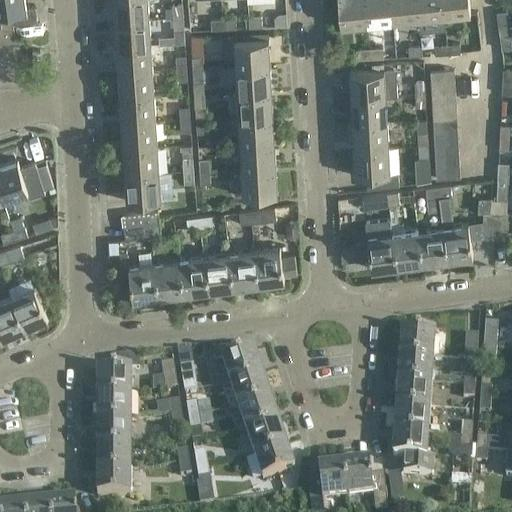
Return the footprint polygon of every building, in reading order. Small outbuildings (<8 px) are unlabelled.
[(0,0),(0,18),(11,17),(12,21),(36,18),(34,5),(25,6),(23,0),(0,0)] [(112,0),(114,21),(148,18),(147,0),(112,0)] [(337,0),(340,25),(366,22),(364,0),(337,0)] [(364,0),(366,22),(392,20),(389,0),(364,0)] [(389,0),(392,20),(417,17),(415,0),(389,0)] [(415,0),(417,17),(443,14),(441,0),(415,0)] [(441,0),(443,14),(469,12),(468,0),(441,0)] [(172,17),(182,16),(181,4),(172,5),(172,17)] [(501,21),(506,20),(505,10),(495,11),(497,25),(502,24),(501,21)] [(183,28),(182,16),(172,17),(173,29),(183,28)] [(248,27),(261,26),(260,16),(248,17),(248,27)] [(0,27),(2,43),(14,41),(12,21),(11,17),(0,18),(0,27)] [(116,46),(150,44),(148,18),(114,21),(116,46)] [(210,29),(223,28),(222,18),(210,19),(210,29)] [(222,18),(223,28),(235,28),(235,18),(222,18)] [(502,24),(497,25),(498,36),(508,34),(506,20),(501,21),(502,24)] [(235,66),(269,64),(268,38),(234,40),(235,66)] [(435,54),(447,53),(447,43),(434,44),(435,54)] [(447,43),(447,53),(460,53),(460,43),(447,43)] [(117,72),(152,70),(150,44),(116,46),(117,72)] [(409,55),(422,55),(421,45),(408,45),(409,55)] [(357,58),(370,57),(370,47),(357,48),(357,58)] [(370,47),(370,57),(383,57),(382,47),(370,47)] [(176,68),(186,67),(185,55),(175,56),(176,68)] [(192,69),(202,68),(201,56),(191,56),(192,69)] [(237,92),(271,90),(269,64),(235,66),(237,92)] [(186,79),(186,67),(176,68),(176,80),(186,79)] [(202,68),(192,69),(192,81),(202,81),(202,68)] [(430,80),(454,79),(453,68),(429,69),(430,80)] [(500,80),(511,80),(511,68),(501,68),(500,80)] [(383,69),(349,71),(350,97),(385,95),(397,95),(396,84),(384,85),(383,69)] [(119,97),(153,95),(152,70),(117,72),(119,97)] [(430,93),(454,91),(454,79),(430,80),(430,93)] [(511,93),(511,80),(500,80),(499,93),(511,93)] [(414,94),(424,93),(424,81),(414,81),(414,94)] [(238,117),(272,115),(271,90),(237,92),(238,117)] [(431,105),(455,104),(454,91),(430,93),(431,105)] [(424,93),(414,94),(415,106),(425,106),(424,93)] [(121,123),(155,121),(153,95),(119,97),(121,123)] [(352,123),(386,121),(385,95),(350,97),(352,123)] [(432,117),(456,116),(455,104),(431,105),(432,117)] [(179,119),(189,118),(188,107),(178,107),(179,119)] [(195,120),(205,119),(204,107),(194,107),(195,120)] [(239,143),(274,141),(272,115),(238,117),(239,143)] [(432,129),(456,128),(456,116),(432,117),(432,129)] [(190,130),(189,118),(179,119),(180,131),(190,130)] [(205,119),(195,120),(196,132),(206,132),(205,119)] [(122,148),(157,146),(155,121),(121,123),(122,148)] [(353,148),(388,147),(386,121),(352,123),(353,148)] [(503,135),(509,135),(510,124),(498,124),(497,139),(503,139),(503,135)] [(433,141),(457,140),(456,128),(432,129),(433,141)] [(417,145),(427,144),(426,132),(416,132),(417,145)] [(509,149),(509,135),(503,135),(503,139),(497,139),(497,149),(509,149)] [(434,153),(458,152),(457,140),(433,141),(434,153)] [(241,168),(275,166),(274,141),(239,143),(241,168)] [(427,144),(417,145),(418,157),(428,157),(427,144)] [(124,174),(158,172),(157,146),(122,148),(124,174)] [(388,147),(353,148),(355,175),(365,175),(366,188),(398,184),(397,173),(389,173),(388,147)] [(434,165),(458,163),(458,152),(434,153),(434,165)] [(19,165),(16,157),(0,162),(0,193),(1,198),(26,190),(28,196),(44,190),(34,160),(19,165)] [(182,170),(192,170),(192,158),(182,158),(182,170)] [(198,171),(208,170),(207,158),(197,158),(198,171)] [(507,185),(508,162),(496,162),(495,188),(501,188),(501,184),(507,185)] [(458,163),(434,165),(435,178),(459,176),(458,163)] [(275,166),(241,168),(242,195),(277,193),(275,166)] [(193,182),(192,170),(182,170),(183,182),(193,182)] [(208,170),(198,171),(199,183),(209,183),(208,170)] [(158,172),(124,174),(126,201),(160,198),(158,172)] [(439,190),(440,195),(449,194),(451,194),(449,183),(436,185),(436,190),(439,190)] [(506,199),(507,185),(501,184),(501,188),(495,188),(494,198),(506,199)] [(438,196),(440,195),(439,190),(436,190),(436,185),(425,186),(426,197),(438,196)] [(387,191),(388,204),(398,202),(396,189),(387,191)] [(362,207),(388,204),(387,191),(360,194),(362,207)] [(440,195),(438,196),(442,225),(445,258),(471,255),(467,221),(453,223),(449,194),(440,195)] [(247,208),(249,222),(275,218),(273,205),(247,208)] [(239,223),(249,222),(247,208),(237,210),(239,223)] [(122,226),(147,223),(159,221),(157,209),(121,213),(122,226)] [(493,238),(494,211),(481,211),(479,237),(493,238)] [(494,211),(493,238),(505,239),(507,212),(494,211)] [(201,226),(210,224),(209,214),(197,215),(194,216),(195,221),(200,220),(201,226)] [(194,216),(186,217),(187,228),(201,226),(200,220),(195,221),(194,216)] [(147,223),(149,236),(160,234),(159,221),(147,223)] [(124,239),(149,236),(147,223),(122,226),(124,239)] [(403,229),(402,223),(391,225),(391,231),(395,264),(421,261),(417,228),(403,229)] [(12,228),(15,237),(27,234),(24,225),(12,228)] [(421,261),(445,258),(442,225),(417,228),(421,261)] [(3,241),(15,237),(12,228),(0,232),(3,241)] [(369,267),(395,264),(391,231),(365,234),(369,267)] [(355,242),(340,244),(342,258),(356,257),(355,242)] [(0,248),(0,263),(23,256),(18,243),(0,248)] [(279,255),(278,245),(252,248),(257,281),(282,278),(281,273),(295,271),(293,254),(279,255)] [(232,285),(257,281),(252,248),(227,251),(232,285)] [(208,288),(232,285),(227,251),(203,254),(208,288)] [(183,291),(208,288),(203,254),(178,258),(183,291)] [(157,295),(183,291),(178,258),(152,261),(157,295)] [(131,298),(157,295),(152,261),(127,264),(131,298)] [(9,294),(23,325),(46,315),(32,284),(9,294)] [(0,333),(0,335),(23,325),(9,294),(0,297),(0,333)] [(482,349),(495,349),(497,324),(484,323),(482,349)] [(398,357),(431,359),(433,332),(400,330),(398,357)] [(476,361),(478,335),(464,334),(462,360),(476,361)] [(228,384),(260,373),(252,349),(220,360),(228,384)] [(494,360),(495,349),(482,349),(482,359),(494,360)] [(137,369),(137,354),(110,358),(110,369),(96,369),(96,394),(129,394),(129,369),(137,369)] [(430,383),(431,359),(398,357),(397,381),(430,383)] [(163,390),(176,388),(172,363),(159,365),(163,390)] [(183,392),(196,390),(192,365),(179,367),(183,392)] [(236,408),(269,396),(260,373),(228,384),(236,408)] [(474,384),(475,374),(463,374),(462,388),(467,389),(468,384),(474,384)] [(428,408),(430,383),(397,381),(395,406),(428,408)] [(462,388),(461,398),(473,398),(474,384),(468,384),(467,389),(462,388)] [(490,397),(491,387),(480,386),(479,402),(484,402),(484,397),(490,397)] [(129,420),(129,394),(96,394),(96,420),(129,420)] [(245,432),(277,421),(269,396),(236,408),(245,432)] [(479,402),(478,410),(489,411),(490,397),(484,397),(484,402),(479,402)] [(180,414),(178,401),(168,403),(169,412),(175,411),(175,415),(180,414)] [(185,404),(187,415),(192,414),(192,418),(198,417),(196,403),(185,404)] [(427,434),(428,408),(395,406),(394,431),(427,434)] [(182,425),(181,418),(180,414),(175,415),(175,411),(169,412),(172,426),(182,425)] [(200,427),(198,417),(192,418),(192,414),(187,415),(189,428),(200,427)] [(129,445),(129,420),(96,420),(96,445),(129,445)] [(253,456),(285,444),(277,421),(245,432),(253,456)] [(471,435),(472,424),(460,424),(459,438),(464,439),(464,434),(471,435)] [(425,458),(427,434),(394,431),(392,457),(403,458),(402,474),(431,476),(432,459),(425,458)] [(459,438),(458,448),(470,449),(471,435),(464,434),(464,439),(459,438)] [(487,448),(487,438),(476,437),(475,452),(481,452),(481,448),(487,448)] [(285,444),(253,456),(262,480),(294,469),(285,444)] [(129,471),(129,445),(96,445),(96,471),(129,471)] [(475,452),(475,461),(485,462),(487,448),(481,448),(481,452),(475,452)] [(176,453),(178,462),(182,462),(183,466),(188,465),(186,451),(176,453)] [(193,454),(195,464),(200,463),(200,467),(206,466),(204,452),(193,454)] [(344,463),(348,498),(373,495),(374,511),(386,510),(382,476),(370,477),(368,461),(344,463)] [(190,475),(188,465),(183,466),(182,462),(178,462),(180,476),(190,475)] [(208,476),(206,466),(200,467),(200,463),(195,464),(197,478),(208,476)] [(322,511),(321,501),(348,498),(344,463),(317,466),(319,480),(307,482),(309,511),(322,511)] [(129,497),(129,471),(96,471),(96,497),(129,497)] [(50,502),(50,511),(76,511),(75,500),(50,502)] [(24,511),(50,511),(50,502),(24,505),(24,511)]
